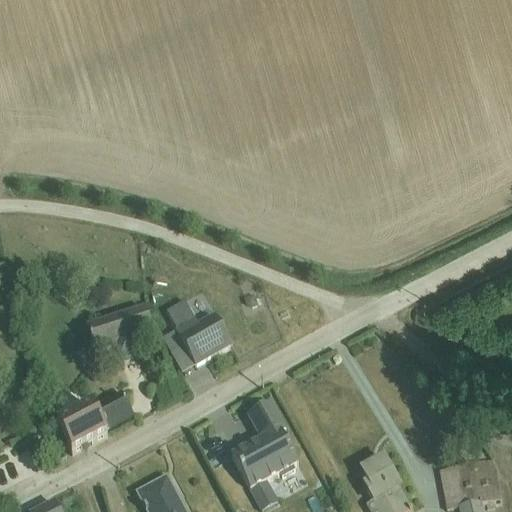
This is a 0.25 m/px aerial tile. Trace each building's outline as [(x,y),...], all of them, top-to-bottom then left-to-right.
[(176,337),(195,372),(231,351),(230,349),(231,346),(227,338),(223,337),(215,322),(199,331),(185,307),(166,318),(177,337),(176,337)] [(145,314),(87,333),(97,361),(116,354),(120,366),(139,360),(135,349),(155,343),(145,314)] [(195,372),(176,337),(162,345),(182,380),(195,372)] [(167,387),(154,391),(161,412),(175,409),(167,387)] [(93,413),(105,437),(134,422),(123,401),(117,401),(93,413)] [(261,447),(232,463),(251,497),(299,471),(282,441),(286,438),(271,411),(249,423),(261,447)] [(105,437),(93,413),(57,431),(72,460),(98,446),(108,441),(105,437)] [(232,459),(224,438),(206,445),(214,466),(232,459)] [(410,511),(384,465),(362,477),(369,490),(365,492),(373,507),(366,511),(410,511)] [(496,467),(439,478),(445,511),(483,511),(483,510),(503,506),(496,467)] [(181,511),(166,484),(138,499),(144,511),(181,511)]
